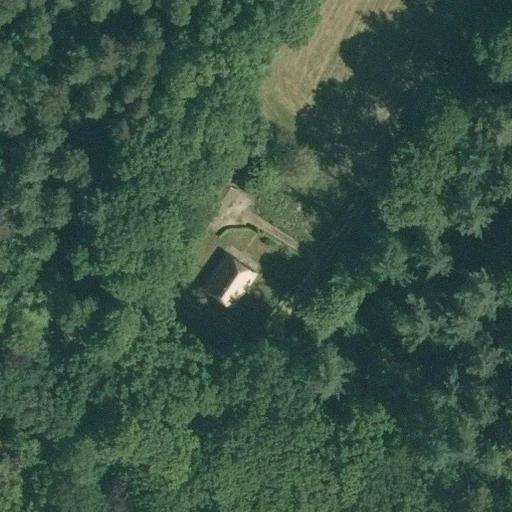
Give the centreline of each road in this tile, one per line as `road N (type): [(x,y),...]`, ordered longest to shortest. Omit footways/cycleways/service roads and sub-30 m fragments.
road 1 (track): [(223,397),(495,0)]
road 2 (track): [(67,303),(412,511)]
road 3 (track): [(67,303),(217,0)]
road 4 (tertiary): [(0,496),(57,383),(67,303)]
